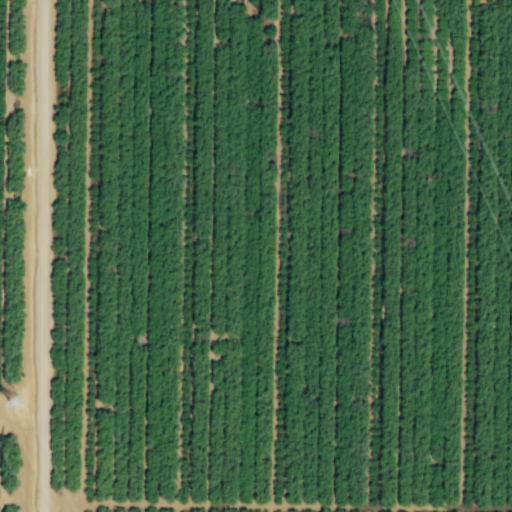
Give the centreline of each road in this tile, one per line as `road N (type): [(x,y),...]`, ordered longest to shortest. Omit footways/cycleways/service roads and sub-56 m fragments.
road 1 (track): [(23,511),(21,428),(9,425),(1,408),(7,0)]
road 2 (track): [(45,0),(38,511)]
road 3 (track): [(39,501),(511,509)]
